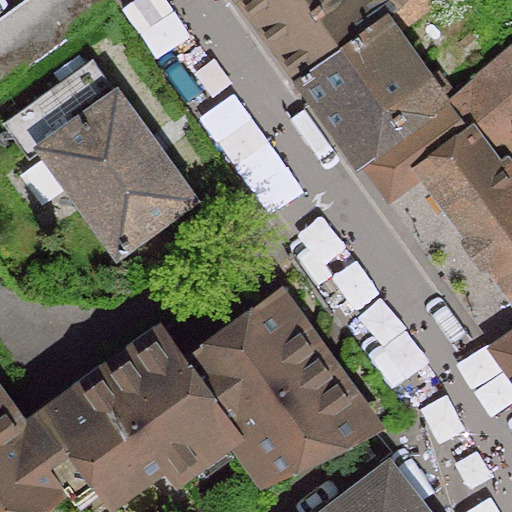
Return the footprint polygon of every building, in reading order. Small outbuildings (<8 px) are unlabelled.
[(0,90),(115,7),(109,0),(29,0),(0,21),(0,90)] [(388,14),(402,0),(241,0),(298,79),(388,14)] [(402,0),(388,14),(298,79),(360,164),(363,161),(397,136),(402,133),(399,127),(439,99),(442,102),(452,96),(438,77),(432,82),(396,35),(441,0),(402,0)] [(397,136),(363,161),(388,195),(422,171),(466,232),(462,243),(469,253),(477,264),(491,266),(511,294),(511,330),(491,347),(511,375),(511,181),(494,157),(511,145),(511,43),(452,96),(442,102),(402,133),(397,136)] [(30,158),(44,150),(119,253),(196,195),(94,60),(6,124),(30,158)] [(282,295),(184,366),(168,378),(162,381),(140,350),(30,428),(17,436),(1,414),(13,405),(0,387),(0,511),(31,511),(70,485),(83,502),(103,488),(132,467),(143,482),(172,462),(183,476),(236,439),(270,484),(368,437),(378,430),(282,295)] [(168,378),(184,366),(161,334),(140,350),(162,381),(168,378)] [(17,436),(30,428),(13,405),(1,414),(17,436)] [(420,511),(391,471),(334,511),(420,511)]
